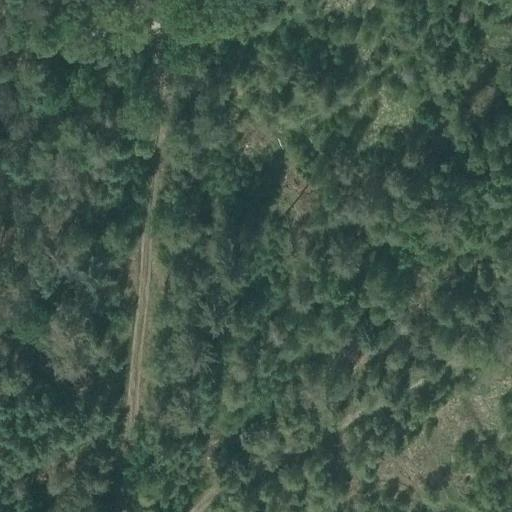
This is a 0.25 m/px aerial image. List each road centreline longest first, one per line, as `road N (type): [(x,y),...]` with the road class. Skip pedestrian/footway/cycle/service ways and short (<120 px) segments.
road 1 (track): [(126,511),(161,86)]
road 2 (track): [(511,331),(221,489),(195,511)]
road 3 (track): [(451,0),(400,57),(307,117),(283,122),(161,86)]
